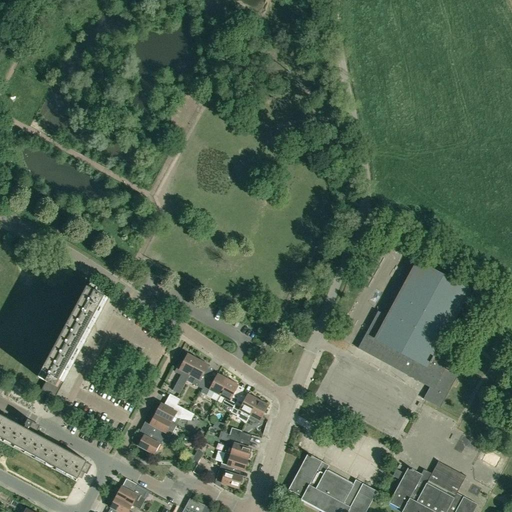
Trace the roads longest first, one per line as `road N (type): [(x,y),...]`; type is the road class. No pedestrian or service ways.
road 1 (unclassified): [(290,399),(365,190),(335,0)]
road 2 (residential): [(290,399),(140,298)]
road 3 (residential): [(250,511),(187,485),(169,493),(110,460)]
road 4 (residential): [(117,283),(0,216)]
road 5 (residential): [(53,427),(114,312)]
